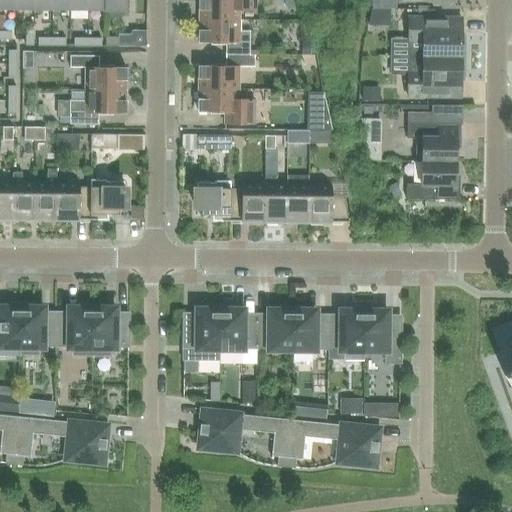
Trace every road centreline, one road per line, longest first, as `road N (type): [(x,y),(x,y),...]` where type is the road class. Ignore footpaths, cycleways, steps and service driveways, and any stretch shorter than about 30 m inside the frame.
road 1 (residential): [(153,258),(426,260)]
road 2 (residential): [(493,263),(497,0)]
road 3 (residential): [(153,258),(157,0)]
road 4 (residential): [(424,469),(426,260)]
road 5 (residential): [(155,459),(153,258)]
road 6 (residential): [(0,256),(153,258)]
